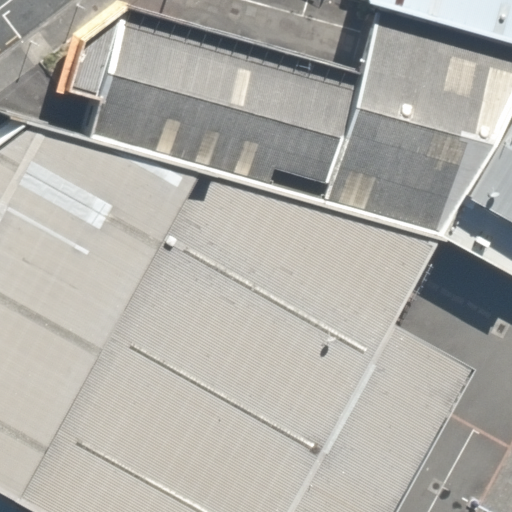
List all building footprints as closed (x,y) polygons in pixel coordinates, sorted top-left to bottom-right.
[(275,170),(330,183),(363,73),(127,0),(114,0),(71,33),(55,91),(99,101),(90,137),(203,166),(271,185),(275,170)] [(511,43),(511,0),(360,0),(360,1),(378,7),(511,43)] [(326,201),(440,239),(466,197),(511,118),(511,43),(378,7),(363,73),(330,183),(326,201)] [(511,118),(466,197),(511,223),(511,118)] [(0,492),(15,501),(203,166),(90,137),(30,122),(0,143),(0,492)] [(440,239),(326,201),(271,185),(203,166),(15,501),(36,511),(395,511),(472,369),(394,326),(440,239)] [(511,275),(511,223),(466,197),(440,239),(511,275)]
